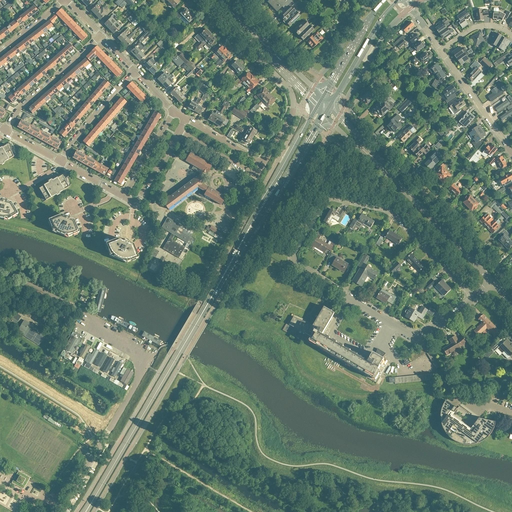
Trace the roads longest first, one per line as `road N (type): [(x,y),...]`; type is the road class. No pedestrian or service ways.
road 1 (residential): [(511,284),(343,107),(388,28),(410,7)]
road 2 (residential): [(474,297),(390,211),(327,196),(290,258),(348,298)]
road 3 (unclassified): [(61,511),(150,357),(83,311)]
road 4 (secondary): [(84,511),(212,295)]
road 5 (secondary): [(317,105),(212,295)]
road 6 (secondary): [(212,295),(324,114)]
road 7 (residential): [(5,131),(18,109),(100,36)]
road 8 (secondary): [(331,106),(399,0)]
road 9 (residential): [(492,280),(408,193)]
road 10 (residential): [(287,86),(203,0)]
